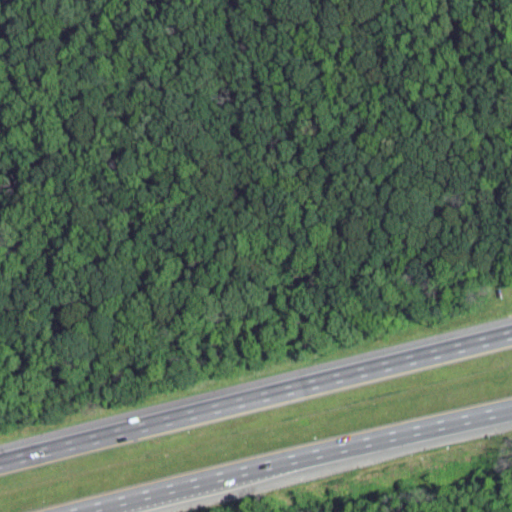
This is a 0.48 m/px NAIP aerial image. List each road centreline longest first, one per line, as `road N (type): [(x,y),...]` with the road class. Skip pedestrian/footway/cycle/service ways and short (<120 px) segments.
road 1 (motorway): [(511,339),(0,468)]
road 2 (motorway): [(84,511),(511,417)]
